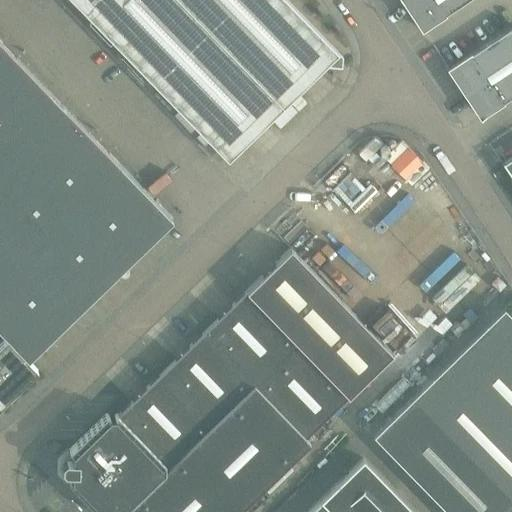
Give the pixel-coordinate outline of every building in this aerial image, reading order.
[(73,0),(227,159),(322,67),(341,67),(342,57),(337,52),(287,0),(73,0)] [(402,0),(421,29),(465,0),(402,0)] [(511,94),(511,25),(448,68),(474,108),(475,107),(480,114),(501,100),(502,102),(511,94)] [(172,218),(109,153),(0,40),(0,330),(27,358),(172,218)] [(511,156),(503,162),(503,161),(502,162),(511,177),(511,156)] [(290,247),(246,290),(348,395),(392,353),(290,247)] [(305,437),(348,395),(246,290),(118,415),(168,471),(122,511),(236,511),(309,441),(305,437)] [(511,315),(503,307),(372,434),(448,511),(504,511),(511,505),(511,315)] [(0,404),(37,368),(27,358),(6,336),(0,341),(0,404)] [(122,511),(168,471),(118,415),(117,414),(114,416),(109,416),(107,414),(69,450),(70,452),(71,452),(71,460),(66,460),(65,460),(61,463),(61,468),(65,471),(66,471),(66,472),(71,472),(71,479),(70,479),(68,481),(98,511),(122,511)] [(414,511),(362,458),(319,500),(320,500),(308,511),(414,511)]
